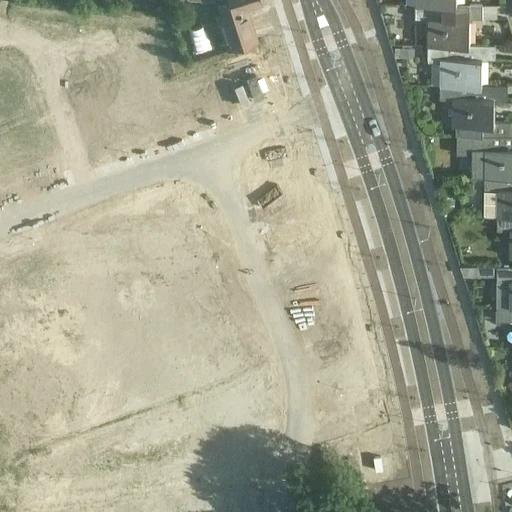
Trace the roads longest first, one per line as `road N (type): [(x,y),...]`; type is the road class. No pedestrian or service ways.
road 1 (residential): [(275,511),(299,442),(294,381),(214,154)]
road 2 (tertiary): [(431,368),(358,105)]
road 3 (residential): [(214,154),(0,227)]
road 4 (residential): [(358,105),(214,154)]
